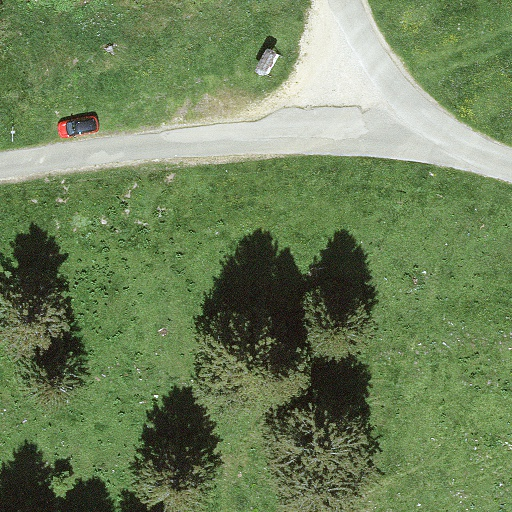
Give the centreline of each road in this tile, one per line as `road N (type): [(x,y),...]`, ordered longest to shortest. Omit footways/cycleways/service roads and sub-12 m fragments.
road 1 (unclassified): [(356,99),(254,136),(0,167)]
road 2 (unclassified): [(511,167),(356,99)]
